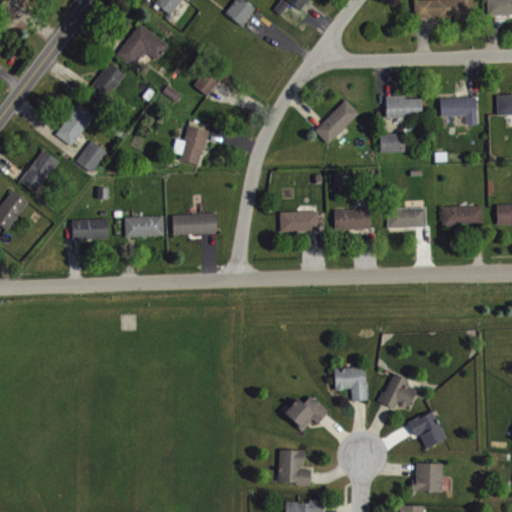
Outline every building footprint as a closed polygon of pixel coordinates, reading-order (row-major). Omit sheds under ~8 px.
[(183,0),(158,0),(157,1),(173,14),(183,0)] [(258,7),(247,0),(237,0),(228,13),(246,25),(258,7)] [(291,0),(304,9),(310,0),(291,0)] [(416,0),(417,19),(476,17),(475,0),(416,0)] [(511,14),(511,0),(490,0),(491,15),(511,14)] [(161,59),(171,42),(140,23),(120,56),(137,66),(147,51),(161,59)] [(129,75),(113,62),(89,92),(106,104),(129,75)] [(224,77),(210,67),(197,85),(211,95),(224,77)] [(511,94),(500,95),(501,114),(511,114),(511,94)] [(425,96),(389,97),(390,117),(425,116),(425,96)] [(444,97),(444,116),(469,115),(469,125),(480,124),(480,96),(444,97)] [(318,130),(332,144),(362,112),(348,99),(318,130)] [(76,146),(96,113),(79,103),(59,136),(76,146)] [(182,159),(203,164),(211,130),(191,125),(187,140),(180,138),(176,152),(183,154),(182,159)] [(407,133),(383,134),(383,152),(408,151),(407,133)] [(110,152),(95,140),(79,160),(94,172),(110,152)] [(24,183),(41,193),(61,159),(44,149),(24,183)] [(0,223),(1,223),(10,230),(32,202),(16,189),(0,209),(0,223)] [(511,203),(500,204),(500,224),(511,223),(511,203)] [(444,206),(445,226),(486,225),(486,205),(444,206)] [(429,207),(390,208),(391,228),(429,227),(429,207)] [(337,209),(338,230),(374,229),(373,209),(337,209)] [(283,211),(283,233),(322,232),(322,211),(283,211)] [(219,213),(175,214),(175,234),(220,233),(219,213)] [(167,235),(167,215),(128,216),(128,236),(167,235)] [(75,219),(76,239),(112,238),(111,217),(75,219)] [(337,368),(337,389),(354,389),(354,400),(369,400),(368,367),(337,368)] [(397,408),(400,402),(412,408),(420,389),(408,384),(410,379),(396,372),(382,401),(397,408)] [(306,403),(300,398),(287,412),(305,430),(316,419),(320,423),(331,412),(313,395),(306,403)] [(417,436),(423,433),(429,447),(449,438),(436,410),(411,422),(417,436)] [(307,450),(282,449),(282,483),(313,484),(314,469),(307,469),(307,450)] [(446,463),(419,462),(419,479),(414,479),(414,490),(445,491),(446,463)] [(326,511),(326,502),(289,500),(288,511),(326,511)]
